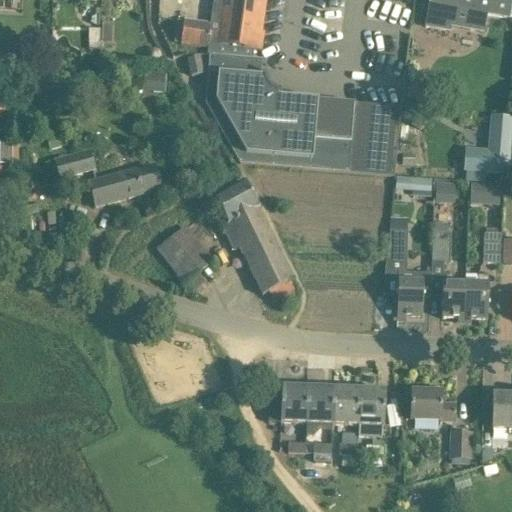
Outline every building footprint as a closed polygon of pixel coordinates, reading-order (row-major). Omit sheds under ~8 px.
[(212,0),(209,25),(183,21),(179,45),(207,49),(207,48),(212,48),(212,46),(221,47),(253,52),(260,53),(263,35),(260,34),(264,0),(212,0)] [(511,0),(428,0),(428,6),(429,6),(425,28),(449,32),(450,27),(483,33),(486,17),(510,21),(511,6),(511,0)] [(101,52),(101,31),(89,31),(88,51),(101,52)] [(278,96),(281,97),(281,94),(277,93),(276,93),(273,92),(270,89),(268,87),(266,84),(266,81),(265,78),(265,75),(263,75),(261,79),(259,79),(260,68),(261,62),(252,60),(253,52),(221,47),(219,57),(209,55),(205,105),(240,166),(347,175),(350,143),(314,140),(317,102),(277,98),(278,96)] [(158,63),(158,55),(151,52),(145,56),(145,63),(151,66),(158,63)] [(191,77),(200,76),(197,59),(188,60),(191,77)] [(165,77),(144,75),(143,94),(164,95),(165,77)] [(419,133),(429,118),(410,106),(400,120),(419,133)] [(508,176),(510,129),(491,127),(490,154),(466,153),(464,184),(486,185),(486,175),(508,176)] [(62,149),(59,136),(47,139),(50,152),(62,149)] [(0,165),(12,166),(11,144),(0,144),(0,165)] [(96,171),(91,154),(54,164),(59,181),(96,171)] [(415,167),(415,156),(402,156),(402,166),(415,167)] [(154,168),(88,186),(95,210),(160,192),(154,168)] [(413,180),(412,194),(431,195),(431,181),(413,180)] [(437,184),(438,204),(458,203),(457,183),(437,184)] [(299,295),(245,184),(214,199),(227,225),(222,228),(234,253),(239,251),(262,298),(271,293),(277,306),(299,295)] [(470,206),(480,207),(480,187),(471,186),(470,206)] [(511,187),(503,187),(502,200),(511,200),(511,199),(511,187)] [(212,264),(200,249),(184,229),(172,239),(156,251),(190,294),(204,282),(199,275),(212,264)] [(406,262),(408,234),(390,233),(389,262),(406,262)] [(441,320),(464,321),(464,311),(465,285),(453,285),(453,276),(442,276),(443,264),(448,264),(449,236),(433,235),(431,276),(430,299),(442,299),(441,320)] [(500,266),(501,238),(483,237),(482,265),(500,266)] [(511,268),(511,241),(503,242),(503,269),(511,268)] [(430,299),(431,276),(398,275),(396,319),(421,320),(422,298),(430,299)] [(464,311),(464,321),(486,322),(488,277),(478,277),(478,286),(465,285),(464,311)] [(281,389),(280,425),(306,426),(307,390),(281,389)] [(307,390),(306,426),(331,427),(333,391),(307,390)] [(333,391),(331,427),(357,428),(358,392),(333,391)] [(358,392),(357,428),(359,428),(359,440),(383,441),(385,393),(358,392)] [(411,394),(410,422),(454,424),(454,407),(440,407),(441,395),(411,394)] [(511,397),(492,397),(491,432),(511,432),(511,397)] [(399,427),(396,407),(386,408),(389,429),(399,427)] [(341,447),(356,448),(357,436),(342,435),(341,447)] [(451,436),(450,462),(469,462),(470,436),(451,436)] [(306,446),(288,445),(287,455),(305,456),(306,446)] [(330,457),(331,457),(331,447),(314,446),(314,456),(330,457)] [(341,447),(340,447),(340,457),(357,458),(358,448),(356,448),(341,447)] [(366,448),(366,470),(383,470),(383,449),(366,448)] [(493,461),(493,453),(481,453),(481,461),(493,461)]
